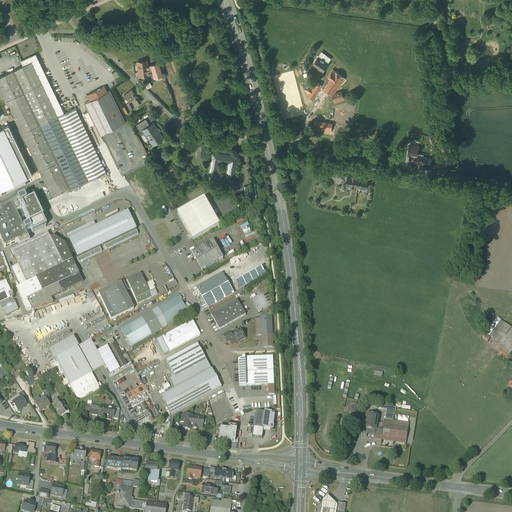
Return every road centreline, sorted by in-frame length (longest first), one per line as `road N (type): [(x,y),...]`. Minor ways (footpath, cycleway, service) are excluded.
road 1 (primary): [(301,464),(287,240),(265,130),(225,0)]
road 2 (residential): [(221,353),(131,197),(116,195),(64,220),(52,216),(37,189),(0,200)]
road 3 (tertiary): [(0,425),(250,459)]
road 4 (residential): [(41,26),(90,39),(172,116),(242,136)]
road 5 (unclassified): [(511,186),(310,152),(290,141)]
road 6 (secondary): [(301,464),(459,487)]
